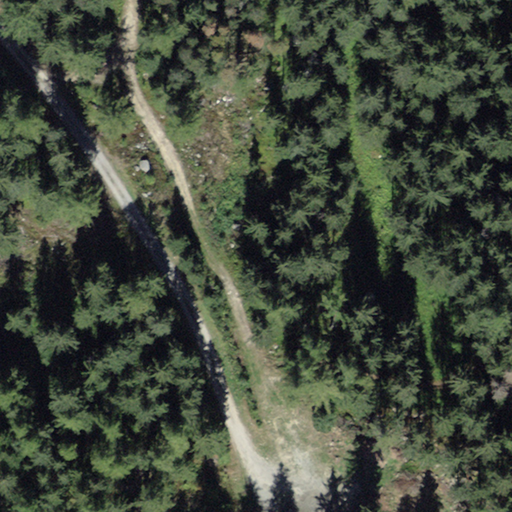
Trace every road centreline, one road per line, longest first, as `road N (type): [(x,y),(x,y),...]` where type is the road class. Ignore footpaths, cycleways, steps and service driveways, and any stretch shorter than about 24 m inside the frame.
road 1 (track): [(334,511),(332,487),(273,397),(171,152),(135,97),(127,63),(132,0)]
road 2 (track): [(0,32),(68,115),(197,323),(275,511)]
